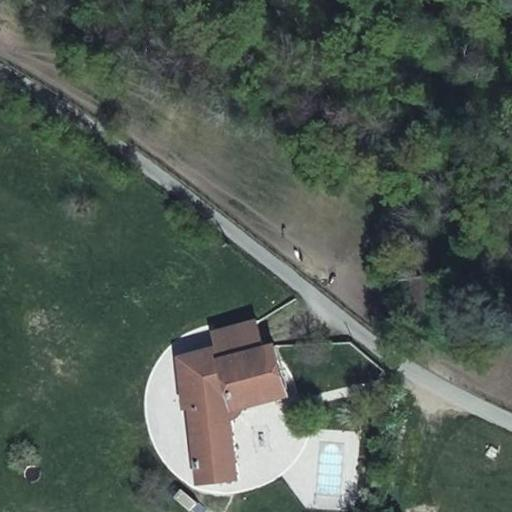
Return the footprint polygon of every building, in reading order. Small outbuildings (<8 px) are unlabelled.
[(287,386),(276,338),(224,352),(228,361),(240,395),(241,396),(287,386)] [(240,395),(228,361),(212,366),(202,381),(200,395),(229,394),(229,397),(240,395)] [(200,395),(191,396),(199,450),(188,451),(189,468),(202,466),(203,475),(203,477),(210,476),(234,472),(241,471),(229,397),(229,394),(200,395)] [(202,466),(189,468),(190,477),(203,475),(202,466)] [(234,472),(210,476),(213,497),(238,492),(234,472)]
